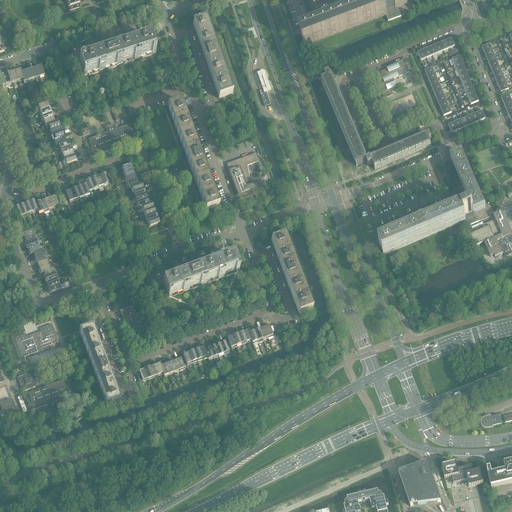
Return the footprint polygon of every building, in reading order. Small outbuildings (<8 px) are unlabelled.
[(69,7),(68,7),(69,11),(81,7),(80,3),(79,3),(78,0),(70,0),(68,1),(69,7)] [(301,34),(300,35),(304,44),(305,44),(306,46),(386,16),(384,11),(393,8),(395,7),(397,6),(400,5),(407,3),(406,0),(381,0),(382,3),(375,6),(368,9),(367,7),(363,9),(363,11),(346,17),(345,15),(340,17),(341,19),(323,26),(323,24),(318,25),(319,27),(315,29),(301,34)] [(306,0),(302,0),(307,12),(311,10),(306,0)] [(393,8),(384,11),(386,16),(388,22),(401,17),(397,6),(395,7),(393,8)] [(193,24),(198,39),(210,35),(205,20),(193,24)] [(210,35),(198,39),(203,54),(216,50),(210,35)] [(136,41),(137,42),(131,44),(136,59),(141,58),(142,59),(152,56),(153,54),(156,53),(151,38),(143,40),(143,39),(136,41)] [(452,39),(446,41),(449,49),(455,46),(452,39)] [(446,41),(440,43),(444,51),(449,49),(446,41)] [(440,43),(435,46),(438,54),(444,51),(440,43)] [(118,47),(119,48),(113,50),(118,65),(123,64),(124,64),(134,61),(135,60),(136,59),(131,44),(126,46),(125,44),(118,47)] [(482,48),(484,53),(492,50),(490,44),(482,48)] [(435,46),(429,48),(432,56),(438,54),(435,46)] [(429,48),(423,51),(426,58),(432,56),(429,48)] [(101,54),(96,56),(100,71),(105,69),(107,70),(116,67),(117,65),(118,65),(113,50),(108,52),(107,50),(101,52),(101,54)] [(221,65),(216,50),(203,54),(208,69),(221,65)] [(484,53),(487,59),(494,56),(492,50),(484,53)] [(423,51),(417,53),(421,61),(426,58),(423,51)] [(83,59),(79,61),(84,76),(87,75),(89,76),(98,73),(99,71),(100,71),(96,56),(90,57),(90,56),(83,58),(83,59)] [(452,60),(454,65),(462,62),(460,56),(452,60)] [(494,56),(487,59),(489,65),(497,61),(494,56)] [(380,89),(383,95),(382,95),(384,99),(393,95),(391,90),(397,87),(395,82),(394,79),(399,77),(403,76),(402,75),(406,74),(410,73),(405,60),(386,68),(387,68),(387,69),(386,70),(374,75),(375,79),(376,79),(378,85),(380,89)] [(489,65),(491,70),(499,67),(497,61),(489,65)] [(462,62),(454,65),(456,71),(464,68),(462,62)] [(226,79),(221,65),(208,69),(213,84),(226,79)] [(36,68),(39,78),(44,76),(41,66),(36,68)] [(491,70),(494,76),(502,73),(499,67),(491,70)] [(36,68),(31,70),(34,79),(39,78),(36,68)] [(432,68),(425,71),(427,77),(435,73),(432,68)] [(456,71),(459,77),(467,73),(464,68),(456,71)] [(20,70),(14,72),(18,81),(23,80),(21,73),(20,70)] [(31,70),(26,71),(29,81),(34,79),(31,70)] [(21,73),(23,80),(24,83),(29,81),(26,71),(21,73)] [(264,71),(257,73),(265,94),(272,92),(264,71)] [(14,72),(9,73),(12,83),(18,81),(14,72)] [(9,73),(4,75),(7,85),(12,83),(9,73)] [(322,82),(321,82),(357,166),(358,166),(365,163),(367,162),(368,166),(372,165),(374,169),(375,169),(375,170),(431,146),(430,145),(431,145),(429,141),(431,140),(429,135),(428,136),(427,136),(426,135),(394,149),(393,146),(390,148),(391,150),(373,158),(373,156),(372,156),(372,155),(371,155),(370,155),(370,156),(370,157),(370,158),(367,159),(366,160),(364,156),(365,155),(365,154),(364,151),(363,150),(362,147),(361,145),(360,143),(359,140),(358,138),(356,133),(355,131),(353,126),(352,124),(351,122),(354,121),(352,118),(350,119),(349,117),(347,112),(346,110),(344,105),(343,103),(341,98),(340,96),(338,91),(337,89),(334,80),(335,80),(335,79),(336,79),(336,78),(335,78),(335,77),(334,77),(333,77),(331,73),(325,76),(327,80),(322,82)] [(435,73),(427,77),(429,82),(437,79),(435,73)] [(459,77),(461,82),(469,79),(467,73),(459,77)] [(494,76),(496,82),(504,78),(502,73),(494,76)] [(504,78),(496,82),(499,87),(506,84),(504,78)] [(231,95),(226,79),(213,84),(219,99),(231,95)] [(429,82),(432,88),(440,85),(437,79),(429,82)] [(461,82),(464,88),(472,85),(469,79),(461,82)] [(506,84),(499,87),(501,93),(509,90),(506,84)] [(432,88),(434,94),(442,90),(440,85),(432,88)] [(464,88),(466,94),(474,90),(472,85),(464,88)] [(442,90),(434,94),(437,99),(444,96),(442,90)] [(466,94),(468,99),(476,96),(474,90),(466,94)] [(262,91),(260,92),(265,107),(270,105),(266,93),(262,91)] [(501,98),(503,103),(511,100),(509,94),(501,98)] [(444,96),(437,99),(439,105),(447,102),(444,96)] [(476,96),(468,99),(471,105),(479,102),(476,96)] [(511,102),(511,100),(503,103),(506,109),(511,106),(511,102)] [(169,106),(174,121),(186,117),(181,102),(169,106)] [(447,102),(439,105),(441,111),(449,107),(447,102)] [(47,103),(38,106),(40,112),(49,108),(47,103)] [(452,113),(449,107),(441,111),(444,116),(452,113)] [(49,108),(40,112),(42,117),(51,113),(49,108)] [(482,111),(477,113),(480,121),(486,119),(482,111)] [(51,113),(42,117),(44,122),(53,118),(51,113)] [(477,113),(471,116),(474,124),(480,121),(477,113)] [(471,116),(465,118),(469,126),(474,124),(471,116)] [(186,117),(174,121),(180,136),(192,132),(186,117)] [(48,126),(55,123),(53,118),(44,122),(46,127),(49,126),(48,126)] [(465,118),(459,121),(463,129),(469,126),(465,118)] [(459,121),(454,123),(457,131),(463,129),(459,121)] [(55,123),(48,126),(49,126),(50,131),(60,127),(58,122),(55,123)] [(454,123),(448,125),(451,133),(457,131),(454,123)] [(105,128),(106,129),(103,130),(104,134),(101,135),(101,134),(100,135),(88,140),(92,149),(88,150),(91,158),(137,140),(130,124),(118,129),(117,125),(114,126),(113,124),(105,128)] [(60,127),(50,131),(52,136),(62,132),(60,127)] [(62,132),(52,136),(54,141),(64,137),(62,132)] [(197,146),(192,132),(180,136),(185,151),(197,146)] [(66,142),(65,142),(64,137),(54,141),(56,146),(59,145),(66,142)] [(65,142),(66,142),(59,145),(61,150),(70,146),(68,141),(65,142)] [(70,146),(61,150),(63,155),(72,151),(70,146)] [(197,146),(185,151),(190,166),(203,161),(197,146)] [(72,151),(63,155),(65,160),(74,157),(72,151)] [(256,153),(226,164),(238,196),(240,201),(262,193),(261,191),(265,189),(264,181),(250,183),(249,179),(247,166),(259,162),(258,159),(256,153)] [(467,201),(467,200),(459,203),(462,211),(460,212),(459,210),(449,215),(447,211),(442,214),(443,217),(423,226),(421,222),(415,225),(417,228),(396,237),(395,233),(389,236),(391,239),(380,244),(385,255),(464,221),(466,227),(479,221),(475,212),(485,208),(462,155),(451,159),(461,183),(460,183),(462,189),(464,188),(468,200),(467,201)] [(65,160),(63,161),(65,166),(66,165),(76,162),(74,157),(70,158),(65,160)] [(208,176),(203,161),(190,166),(196,181),(208,176)] [(131,165),(121,169),(123,174),(133,170),(131,165)] [(133,170),(123,174),(125,179),(135,175),(133,170)] [(100,176),(104,186),(105,188),(110,186),(109,184),(105,174),(100,176)] [(135,175),(125,179),(127,184),(137,180),(135,175)] [(100,176),(95,178),(99,188),(104,186),(100,176)] [(214,191),(208,176),(196,181),(201,196),(214,191)] [(95,178),(90,180),(94,190),(99,188),(95,178)] [(90,180),(85,182),(86,185),(89,193),(94,191),(94,190),(90,180)] [(132,188),(139,185),(137,180),(127,184),(129,189),(132,188)] [(139,185),(132,188),(134,193),(143,189),(141,184),(139,185)] [(86,185),(81,187),(85,198),(90,196),(89,193),(86,185)] [(81,187),(76,189),(80,200),(85,198),(81,187)] [(76,189),(71,191),(74,200),(75,201),(80,200),(76,189)] [(143,189),(134,193),(136,198),(145,194),(143,189)] [(71,191),(66,193),(69,202),(74,200),(71,191)] [(219,206),(214,191),(201,196),(207,211),(219,206)] [(145,194),(136,198),(138,203),(147,199),(145,194)] [(50,198),(54,208),(59,206),(55,197),(50,198)] [(50,198),(45,200),(49,210),(54,208),(50,198)] [(149,205),(149,204),(147,199),(138,203),(139,208),(142,207),(149,205)] [(45,200),(40,202),(43,212),(49,210),(45,200)] [(35,204),(34,201),(29,203),(32,213),(37,211),(35,204)] [(43,212),(40,202),(35,204),(37,211),(38,214),(39,215),(44,213),(43,212)] [(29,203),(24,205),(27,215),(32,213),(29,203)] [(149,205),(142,207),(144,212),(154,209),(152,203),(149,204),(149,205)] [(24,205),(19,207),(22,217),(27,215),(24,205)] [(12,210),(10,210),(14,220),(16,219),(17,220),(23,218),(22,217),(19,207),(14,209),(13,208),(12,210)] [(154,209),(144,212),(146,217),(156,214),(154,209)] [(469,231),(470,235),(475,247),(483,243),(484,243),(485,244),(490,257),(494,256),(495,258),(503,254),(504,257),(511,253),(511,232),(504,213),(505,213),(503,209),(496,212),(497,213),(494,214),(493,215),(495,220),(493,221),(472,230),(469,231)] [(156,214),(146,217),(148,222),(157,219),(156,214)] [(157,219),(148,222),(150,227),(159,224),(157,219)] [(32,231),(23,235),(25,240),(34,236),(32,231)] [(124,233),(115,237),(118,244),(126,241),(124,233)] [(34,236),(25,240),(27,245),(36,241),(34,236)] [(283,236),(271,240),(276,255),(289,251),(283,236)] [(36,241),(27,245),(29,250),(38,247),(40,246),(38,241),(36,241)] [(33,254),(40,252),(40,251),(38,247),(29,250),(31,255),(33,254)] [(40,251),(40,252),(33,254),(35,259),(45,256),(43,250),(40,251)] [(289,251),(276,255),(282,270),(294,265),(289,251)] [(45,256),(35,259),(37,264),(46,261),(45,256)] [(226,257),(219,260),(220,261),(214,263),(220,278),(224,277),(226,277),(235,274),(236,272),(239,271),(233,256),(226,259),(226,257)] [(46,261),(37,264),(39,269),(48,266),(46,261)] [(202,267),(202,268),(197,270),(202,285),(207,283),(208,284),(218,280),(218,279),(220,278),(214,263),(209,265),(208,264),(202,267)] [(300,280),(294,265),(282,270),(288,285),(300,280)] [(50,271),(48,266),(39,269),(41,274),(44,273),(50,271)] [(53,270),(50,271),(44,273),(46,278),(55,275),(53,270)] [(185,274),(179,276),(185,291),(189,290),(191,291),(200,287),(201,285),(202,285),(197,270),(191,272),(191,271),(184,273),(185,274)] [(55,275),(46,278),(48,283),(57,280),(58,279),(56,274),(55,275)] [(167,281),(163,283),(169,298),(172,296),(173,297),(183,294),(183,292),(185,291),(179,276),(174,279),(173,277),(167,280),(167,281)] [(57,280),(48,283),(49,288),(59,285),(57,280)] [(288,285),(293,300),(305,295),(300,280),(288,285)] [(59,285),(49,288),(51,294),(61,290),(59,285)] [(305,295),(293,300),(299,315),(311,310),(305,295)] [(132,307),(120,311),(124,320),(126,319),(132,334),(144,329),(138,314),(135,315),(132,307)] [(26,334),(14,338),(23,361),(14,364),(16,370),(30,364),(28,359),(59,347),(51,325),(40,329),(41,332),(27,337),(26,334)] [(269,326),(264,328),(268,339),(268,340),(274,338),(273,337),(269,326)] [(80,332),(86,347),(98,342),(92,327),(80,332)] [(259,330),(263,341),(268,339),(264,328),(259,330)] [(253,331),(254,332),(258,343),(258,344),(263,342),(263,341),(259,330),(259,329),(258,329),(253,331)] [(248,331),(243,333),(246,342),(251,341),(251,340),(248,333),(248,331)] [(248,333),(251,340),(251,341),(253,345),(253,346),(258,344),(258,343),(254,332),(253,331),(248,333)] [(243,333),(238,335),(241,344),(242,345),(247,344),(246,342),(243,333)] [(238,335),(233,337),(236,346),(241,344),(238,335)] [(233,337),(227,339),(231,348),(236,346),(233,337)] [(98,342),(86,347),(91,361),(104,357),(98,342)] [(225,343),(220,345),(223,354),(224,355),(229,353),(229,352),(225,343)] [(220,345),(215,347),(218,356),(219,357),(224,355),(223,354),(220,345)] [(204,347),(198,349),(202,360),(207,358),(207,357),(205,350),(204,347)] [(215,347),(210,348),(213,358),(218,356),(215,347)] [(205,350),(207,357),(207,358),(208,360),(208,361),(214,359),(213,358),(210,348),(205,350)] [(198,349),(193,351),(197,362),(202,360),(198,349)] [(193,351),(188,353),(192,364),(197,362),(193,351)] [(188,353),(183,355),(187,366),(192,364),(188,353)] [(91,361),(97,376),(109,372),(104,357),(91,361)] [(181,359),(176,361),(179,371),(180,372),(185,370),(184,369),(181,359)] [(176,361),(170,363),(174,373),(179,371),(176,361)] [(170,363),(165,365),(169,375),(174,373),(170,363)] [(159,364),(154,366),(158,376),(163,374),(160,367),(159,364)] [(160,367),(163,374),(164,377),(169,375),(165,365),(160,367)] [(154,366),(149,368),(153,377),(158,376),(154,366)] [(149,368),(144,370),(148,379),(153,377),(149,368)] [(143,381),(148,379),(144,370),(136,373),(140,385),(144,384),(143,381)] [(36,380),(35,380),(37,379),(35,371),(18,378),(23,392),(31,389),(32,392),(34,391),(33,388),(35,388),(35,387),(35,386),(36,385),(36,384),(36,383),(36,382),(36,381),(36,380)] [(97,376),(102,391),(115,387),(109,372),(97,376)] [(32,392),(28,393),(28,394),(31,403),(28,404),(25,405),(28,412),(30,411),(31,411),(30,411),(76,394),(70,378),(40,389),(40,388),(39,388),(39,389),(34,391),(32,392)] [(115,387),(102,391),(108,406),(120,401),(115,387)] [(23,414),(27,412),(21,396),(17,398),(23,414)] [(12,400),(0,404),(0,405),(6,421),(18,417),(12,400)] [(502,425),(499,416),(491,418),(490,417),(485,419),(484,420),(483,421),(482,422),(482,423),(482,424),(482,425),(483,426),(484,427),(484,428),(486,428),(487,428),(493,427),(502,425)] [(511,459),(511,460),(511,462),(504,464),(505,470),(506,470),(506,471),(492,474),(490,468),(487,469),(488,475),(491,489),(491,488),(511,483),(511,459)] [(420,466),(398,473),(410,507),(441,503),(427,463),(420,466)] [(458,469),(456,463),(442,467),(445,480),(452,478),(453,484),(467,481),(469,487),(483,484),(480,471),(473,472),(472,466),(458,469)] [(345,511),(343,511),(359,511),(361,511),(358,503),(363,502),(363,503),(365,502),(365,501),(370,500),(372,509),(377,508),(377,511),(387,511),(386,506),(389,505),(388,501),(385,501),(384,496),(383,497),(382,495),(382,494),(381,493),(380,493),(379,493),(378,493),(378,490),(366,493),(365,491),(363,491),(363,494),(361,494),(361,492),(358,492),(359,495),(347,498),(348,500),(347,500),(346,501),(345,501),(345,502),(345,503),(345,504),(345,505),(344,506),(345,511)]
